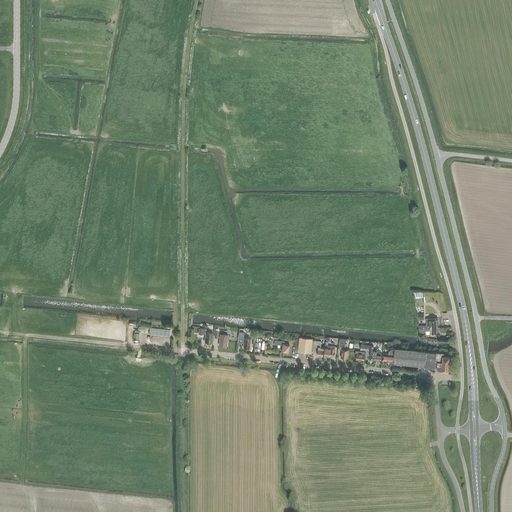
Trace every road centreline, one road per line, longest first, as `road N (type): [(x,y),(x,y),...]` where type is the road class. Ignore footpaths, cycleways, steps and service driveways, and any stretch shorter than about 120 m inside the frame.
road 1 (primary): [(474,428),(459,295),(375,0)]
road 2 (unclassified): [(504,425),(436,156)]
road 3 (unclassified): [(434,377),(182,351)]
road 4 (track): [(182,155),(182,347)]
road 5 (track): [(182,351),(12,333)]
road 6 (unclassified): [(436,156),(387,0)]
road 7 (track): [(182,354),(182,511)]
road 8 (track): [(182,155),(196,0)]
road 9 (unclassified): [(0,151),(15,101),(16,0)]
